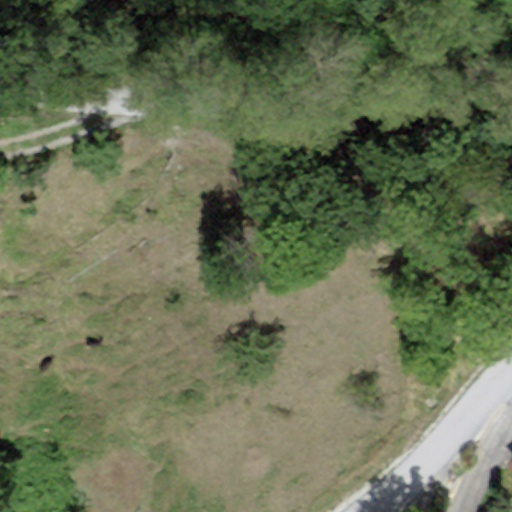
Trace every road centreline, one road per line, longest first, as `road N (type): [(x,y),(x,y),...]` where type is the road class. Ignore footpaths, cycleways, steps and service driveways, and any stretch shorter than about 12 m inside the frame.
road 1 (track): [(511,79),(376,98),(0,91)]
road 2 (residential): [(376,511),(511,367)]
